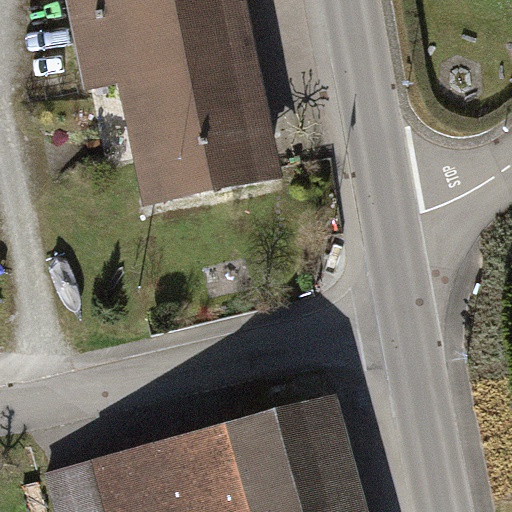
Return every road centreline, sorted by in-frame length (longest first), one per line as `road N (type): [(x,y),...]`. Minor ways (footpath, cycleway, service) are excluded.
road 1 (unclassified): [(407,316),(0,413)]
road 2 (tertiary): [(390,217),(353,0)]
road 3 (tertiary): [(447,511),(407,316)]
road 4 (residential): [(390,217),(455,201),(511,166)]
